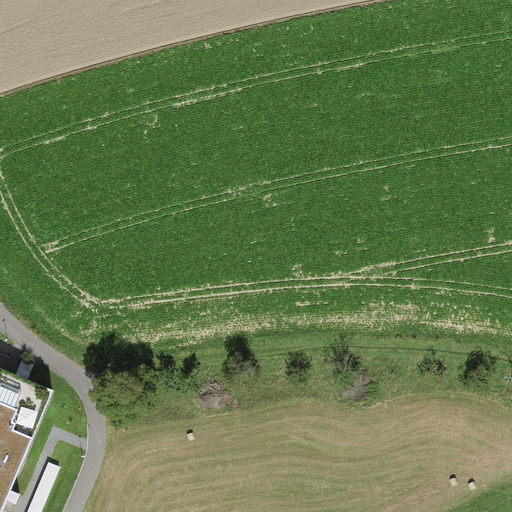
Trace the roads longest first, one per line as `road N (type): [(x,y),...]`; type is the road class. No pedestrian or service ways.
road 1 (track): [(89,385),(112,372),(212,356),(322,351),(431,355),(511,369)]
road 2 (residential): [(72,511),(99,447),(89,385),(0,318)]
